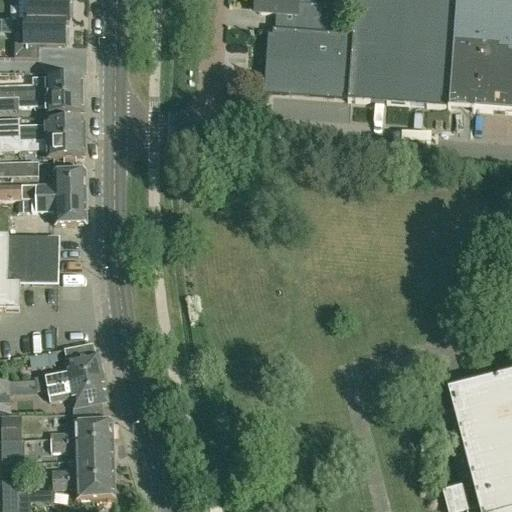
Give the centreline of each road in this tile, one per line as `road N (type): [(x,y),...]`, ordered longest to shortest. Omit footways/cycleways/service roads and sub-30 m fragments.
road 1 (secondary): [(172,511),(127,353),(114,129)]
road 2 (unclassified): [(207,133),(511,143)]
road 3 (unclassified): [(207,133),(218,0)]
road 4 (secondary): [(114,129),(118,0)]
